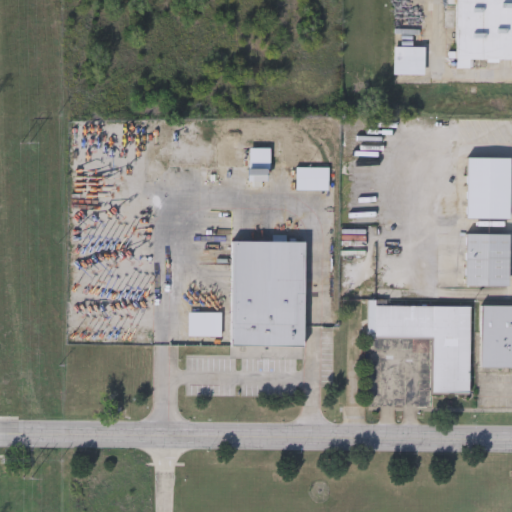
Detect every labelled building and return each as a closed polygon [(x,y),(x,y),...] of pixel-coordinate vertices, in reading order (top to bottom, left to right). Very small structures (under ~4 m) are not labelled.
[(511,0),(511,58),(455,58),(455,2),(447,2),(447,0),(511,0)] [(423,45),(423,72),(393,72),(393,45),(423,45)] [(248,146),(268,146),(268,183),(248,183),(248,146)] [(465,158),(508,158),(507,219),(465,219),(465,158)] [(327,166),(327,189),(295,189),(295,166),(327,166)] [(465,233),(508,233),(508,285),(465,285),(465,233)] [(302,346),(229,345),(231,240),(303,241),(302,346)] [(469,305),(468,393),(430,393),(431,337),(369,336),(369,303),(469,305)] [(511,367),(479,367),(479,305),(511,304),(511,367)] [(187,335),(187,311),(220,311),(220,335),(187,335)]
